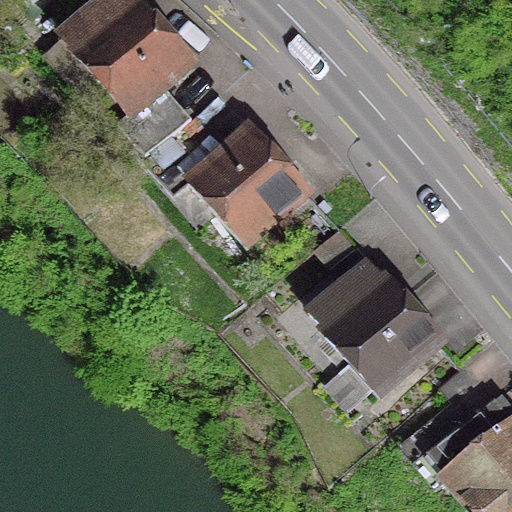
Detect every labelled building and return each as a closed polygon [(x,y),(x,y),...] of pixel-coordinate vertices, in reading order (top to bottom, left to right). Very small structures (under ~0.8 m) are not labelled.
[(71,62),(126,123),(159,93),(186,68),(131,7),(129,9),(121,0),(100,0),(56,41),(73,60),(71,62)] [(159,93),(126,123),(114,133),(141,163),(186,123),(159,93)] [(302,199),(244,133),(184,188),(242,253),(302,199)] [(380,288),(362,269),(305,319),(322,339),(320,340),(374,401),(436,347),(382,286),(380,288)] [(442,483),(466,511),(511,511),(511,432),(476,389),(396,453),(430,493),(442,483)]
